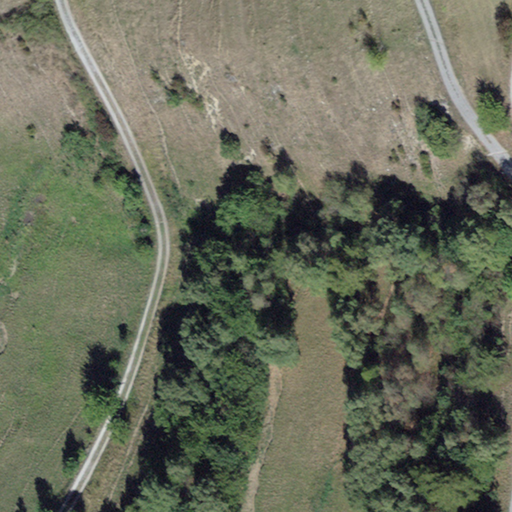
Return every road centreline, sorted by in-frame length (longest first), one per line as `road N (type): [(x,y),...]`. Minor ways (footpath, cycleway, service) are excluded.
road 1 (track): [(120,0),(189,117),(226,216),(182,348),(128,455),(74,511)]
road 2 (track): [(419,0),(451,89),(511,182)]
